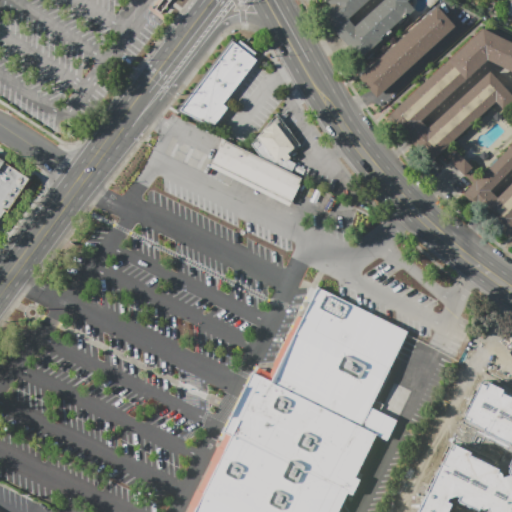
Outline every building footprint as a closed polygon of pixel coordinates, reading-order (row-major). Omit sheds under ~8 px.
[(159,0),(154,8),(159,12),(168,0),(159,0)] [(329,0),(368,0),(348,19),(356,27),(384,0),(410,0),(408,2),(415,10),(405,20),(403,18),(361,58),(317,12),(329,0)] [(359,76),(434,5),(455,26),(379,97),(359,76)] [(484,28),(511,42),(511,71),(488,60),(421,121),(425,124),(428,128),(490,71),(511,94),(511,100),(503,109),(496,102),(450,144),(458,152),(450,160),(442,152),(430,164),(408,141),(386,117),(484,28)] [(176,111),(232,38),(238,42),(240,40),(257,53),(255,55),(260,59),(226,103),(231,107),(213,130),(176,111)] [(261,158),(251,144),(277,113),(301,145),(298,147),(300,149),(297,152),(298,153),(288,160),(295,163),(290,173),(261,158)] [(211,164),(221,145),(222,146),(225,140),(261,158),(290,173),(302,178),(299,184),(300,184),(290,203),(211,164)] [(511,231),(506,237),(480,210),(463,193),(473,183),(465,175),(473,167),(481,175),(511,144),(511,169),(491,191),(494,194),(498,197),(511,182),(511,231)] [(458,152),(450,160),(465,175),(473,167),(458,152)] [(0,158),(5,162),(4,163),(29,179),(20,193),(0,179),(0,158)] [(0,179),(20,193),(11,207),(10,206),(0,199),(0,179)] [(0,213),(1,214),(4,209),(7,210),(10,206),(0,199),(0,213)] [(317,287),(407,331),(370,407),(396,419),(385,441),(375,436),(355,477),(361,480),(353,496),(347,493),(337,511),(192,511),(230,435),(223,431),(252,371),(271,381),(317,287)] [(417,511),(441,463),(442,464),(449,449),(452,450),(454,445),(471,453),(470,455),(499,469),(498,471),(501,473),(503,477),(510,475),(508,471),(510,467),(508,466),(511,458),(511,441),(511,443),(483,430),(483,429),(469,422),(470,418),(465,415),(480,383),(486,386),(488,382),(503,390),(502,393),(511,398),(511,511),(489,511),(488,507),(483,509),(480,507),(479,511),(458,500),(459,497),(456,496),(448,498),(447,502),(452,504),(447,511),(417,511)]
